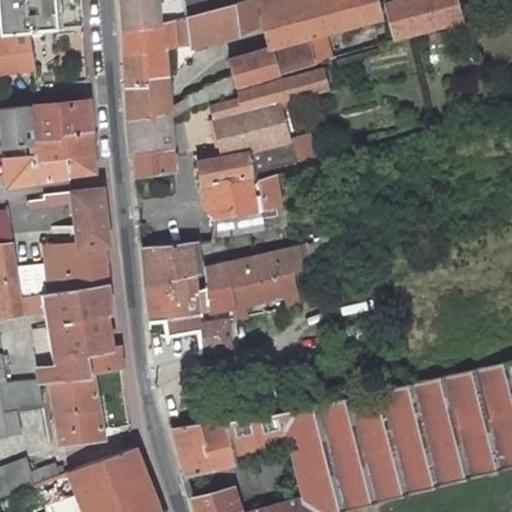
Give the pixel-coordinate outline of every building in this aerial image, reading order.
[(0,0),(3,1),(7,34),(13,32),(13,31),(30,30),(31,36),(44,35),(46,28),(81,24),(79,0),(0,0)] [(123,0),(126,27),(172,19),(188,16),(200,14),(197,0),(123,0)] [(232,0),(197,0),(200,14),(234,8),(232,0)] [(261,0),(256,2),(261,29),(266,51),(276,49),(311,42),(324,38),(390,21),(386,8),(384,0),(261,0)] [(396,43),(464,26),(458,0),(417,0),(386,8),(390,21),(396,43)] [(192,43),(235,35),(261,29),(256,2),(234,8),(200,14),(188,16),(192,43)] [(176,46),(192,43),(188,16),(172,19),(176,46)] [(130,86),(167,81),(164,48),(176,46),(172,19),(126,27),(130,86)] [(0,76),(26,72),(31,71),(26,38),(0,41),(0,76)] [(330,63),(324,38),(311,42),(318,66),(323,65),(330,63)] [(318,66),(311,42),(276,49),(282,75),(318,66)] [(276,49),(266,51),(232,60),(234,73),(237,87),(282,75),(276,49)] [(244,113),(283,103),(329,90),(324,70),(239,92),(241,100),(244,113)] [(234,73),(169,110),(171,122),(196,106),(232,96),(231,88),(237,87),(234,73)] [(169,110),(167,81),(130,86),(132,116),(169,110)] [(241,100),(211,108),(214,121),(244,113),(241,100)] [(28,109),(32,149),(64,143),(65,139),(91,134),(88,101),(28,109)] [(261,212),(256,183),(253,175),(300,162),(294,141),(292,141),(291,137),(283,103),(244,113),(214,121),(221,150),(223,157),(214,157),(201,159),(210,213),(216,221),(261,212)] [(1,113),(4,153),(32,149),(28,109),(1,113)] [(171,122),(169,110),(132,116),(134,151),(137,153),(174,151),(171,122)] [(33,168),(67,162),(69,179),(95,174),(91,134),(65,139),(64,143),(32,149),(32,157),(33,168)] [(176,171),(174,151),(137,153),(139,175),(176,171)] [(8,190),(69,179),(67,162),(33,168),(32,157),(5,163),(8,190)] [(280,187),(295,183),(293,173),(278,177),(280,187)] [(259,183),(265,211),(279,208),(284,207),(280,187),(278,177),(259,183)] [(105,283),(101,245),(106,244),(99,191),(43,199),(43,201),(25,204),(27,213),(74,207),(77,249),(36,257),(39,276),(15,279),(18,300),(45,295),(105,283)] [(262,218),(280,214),(279,208),(265,211),(261,212),(262,218)] [(216,238),(264,228),(262,218),(261,212),(216,221),(216,238)] [(0,246),(9,245),(12,245),(9,214),(0,215),(0,246)] [(110,346),(107,312),(105,283),(45,295),(18,300),(15,279),(9,245),(0,246),(0,320),(47,311),(50,328),(30,333),(38,379),(46,378),(83,373),(81,351),(110,346)] [(202,246),(144,246),(148,284),(196,277),(202,276),(200,252),(203,252),(202,246)] [(314,268),(309,246),(279,253),(285,275),(299,272),(314,268)] [(279,253),(208,272),(209,290),(238,289),(285,275),(279,253)] [(285,275),(238,289),(209,290),(198,291),(200,314),(206,311),(236,306),(238,316),(251,314),(249,303),(290,294),(293,308),(303,306),(299,272),(285,275)] [(148,284),(151,318),(168,317),(200,314),(198,291),(196,277),(148,284)] [(231,317),(200,320),(200,314),(168,317),(169,330),(200,327),(202,351),(232,346),(231,317)] [(376,317),(335,325),(341,355),(378,347),(393,344),(387,314),(376,317)] [(151,318),(156,360),(202,351),(200,327),(169,330),(168,317),(151,318)] [(110,346),(81,351),(83,373),(90,372),(119,367),(117,345),(110,346)] [(186,476),(237,465),(235,456),(286,443),(299,494),(240,510),(234,486),(192,496),(197,511),(338,511),(340,511),(511,466),(511,367),(510,362),(388,388),(255,416),(225,419),(200,421),(184,424),(172,426),(186,476)] [(105,438),(90,372),(83,373),(46,378),(62,446),(105,438)] [(0,440),(19,436),(15,413),(42,408),(36,379),(3,384),(0,383),(0,440)] [(160,511),(134,443),(71,469),(87,511),(160,511)] [(0,499),(35,486),(63,476),(58,464),(34,473),(29,459),(0,470),(0,499)]
